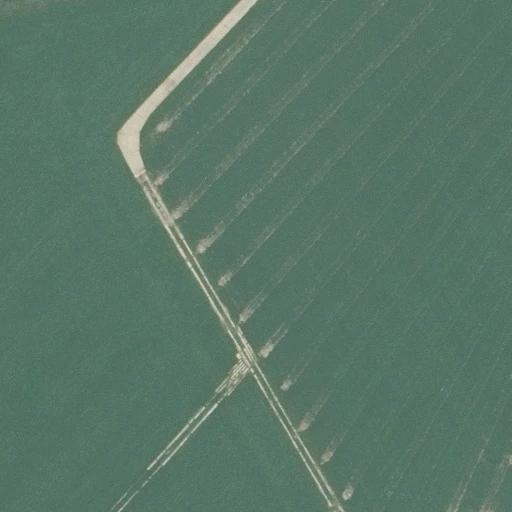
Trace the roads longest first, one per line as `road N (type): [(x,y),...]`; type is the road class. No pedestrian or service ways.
road 1 (track): [(337,511),(130,156),(134,122),(249,0)]
road 2 (track): [(249,361),(111,511)]
